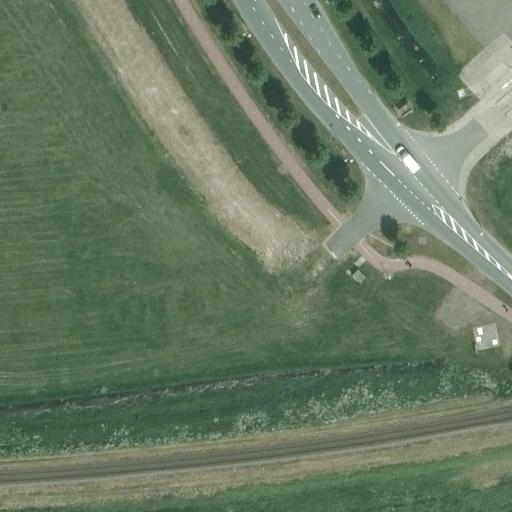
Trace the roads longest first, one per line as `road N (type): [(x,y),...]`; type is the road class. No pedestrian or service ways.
road 1 (tertiary): [(241,0),(313,101),(397,189),(511,287)]
road 2 (tertiary): [(511,268),(375,116),(294,0)]
